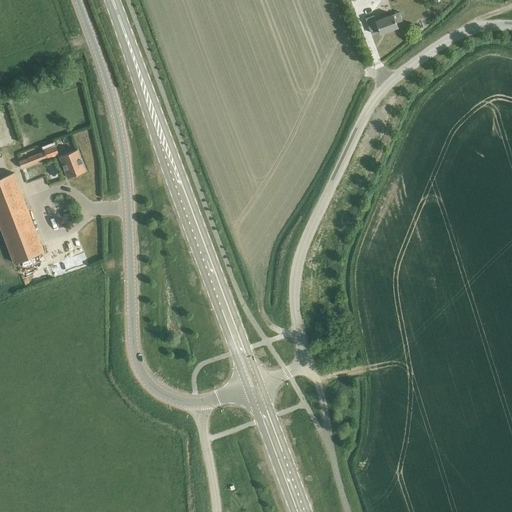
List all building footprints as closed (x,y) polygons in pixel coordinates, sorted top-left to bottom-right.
[(374,15),(366,18),(369,28),(371,33),(379,30),(380,33),(397,27),(396,23),(402,20),(399,12),(393,14),(376,21),(374,15)] [(68,75),(57,78),(60,89),(71,85),(68,75)] [(60,153),(56,144),(45,148),(46,150),(49,157),(60,153)] [(68,178),(86,171),(78,149),(60,155),(68,178)] [(29,156),(19,159),(22,167),(42,160),(49,157),(46,150),(39,152),(29,156)] [(38,169),(29,172),(33,182),(42,178),(38,169)] [(14,173),(0,177),(0,228),(13,262),(44,251),(14,173)] [(90,265),(85,252),(50,265),(54,278),(90,265)]
